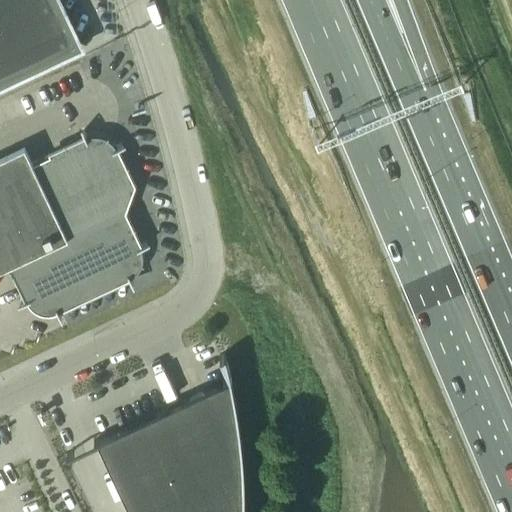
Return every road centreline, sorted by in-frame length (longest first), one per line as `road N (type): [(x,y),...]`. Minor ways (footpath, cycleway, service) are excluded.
road 1 (unclassified): [(0,402),(171,320),(211,271),(190,158),(137,0)]
road 2 (trunk): [(318,0),(511,458)]
road 3 (trunk): [(511,330),(416,100)]
